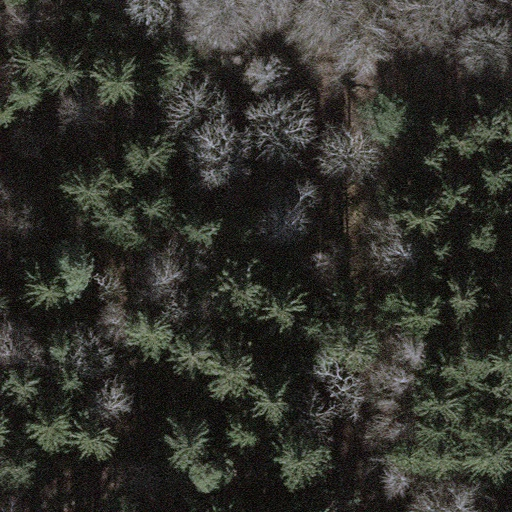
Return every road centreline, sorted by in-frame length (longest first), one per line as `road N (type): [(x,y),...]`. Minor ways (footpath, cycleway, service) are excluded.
road 1 (track): [(0,506),(302,459),(511,451)]
road 2 (track): [(0,254),(302,459)]
